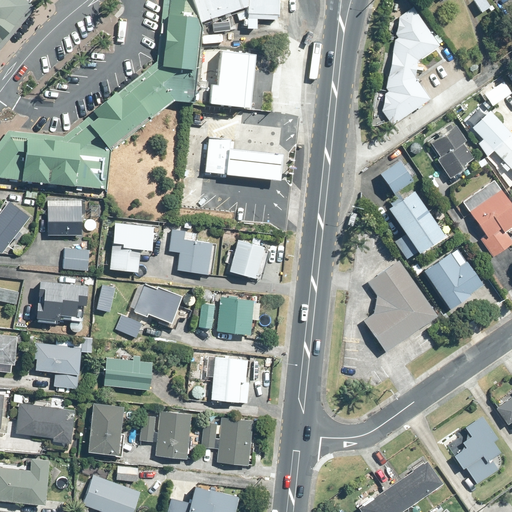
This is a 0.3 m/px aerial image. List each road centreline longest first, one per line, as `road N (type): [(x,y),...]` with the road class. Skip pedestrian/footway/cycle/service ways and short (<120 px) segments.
road 1 (primary): [(297,433),(342,14)]
road 2 (residential): [(511,334),(358,436),(297,433)]
road 3 (residential): [(90,0),(47,35),(0,94)]
